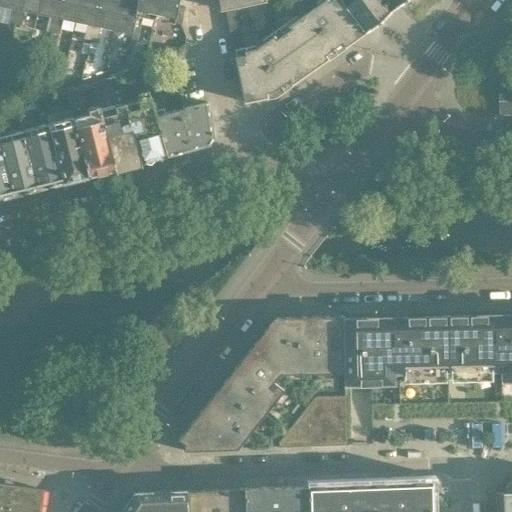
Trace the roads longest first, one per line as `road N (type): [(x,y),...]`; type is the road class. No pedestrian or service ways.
road 1 (residential): [(132,452),(168,472),(472,460),(473,511)]
road 2 (residential): [(257,285),(511,287)]
road 3 (residential): [(237,170),(0,232)]
road 4 (residential): [(132,452),(257,285)]
road 5 (residential): [(237,170),(205,13)]
road 6 (residential): [(398,101),(479,0)]
road 7 (residential): [(511,143),(446,133),(398,101)]
